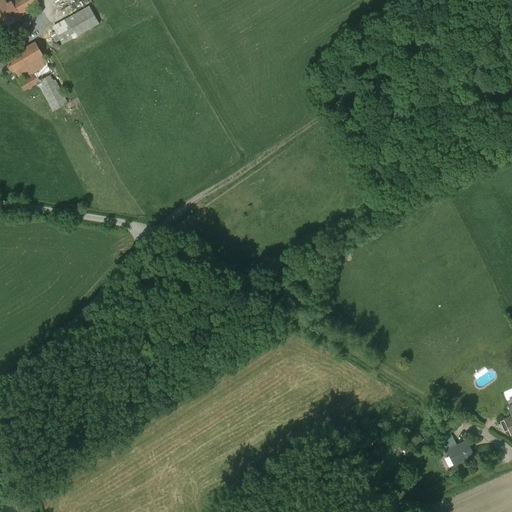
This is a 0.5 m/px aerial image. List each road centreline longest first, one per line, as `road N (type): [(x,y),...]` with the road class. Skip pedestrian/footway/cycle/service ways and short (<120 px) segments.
road 1 (track): [(495,0),(174,222),(143,232)]
road 2 (track): [(494,442),(180,237),(143,232)]
road 3 (unclassified): [(0,202),(143,232),(135,253),(0,401)]
road 4 (track): [(510,453),(397,511)]
